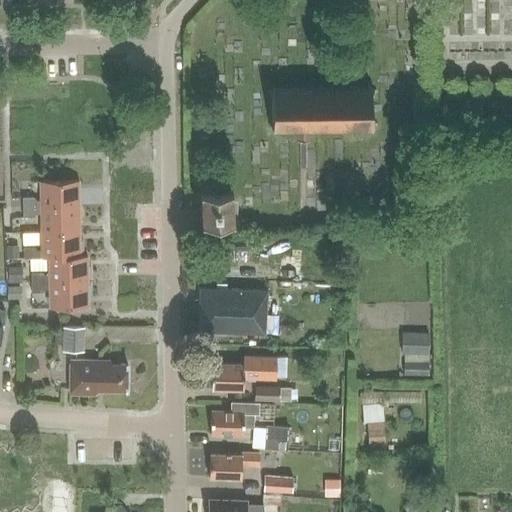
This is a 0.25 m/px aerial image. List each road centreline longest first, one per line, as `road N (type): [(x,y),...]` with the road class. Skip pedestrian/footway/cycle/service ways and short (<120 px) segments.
road 1 (residential): [(173,432),(169,46)]
road 2 (unclassified): [(173,432),(0,414)]
road 3 (residential): [(169,46),(0,49)]
